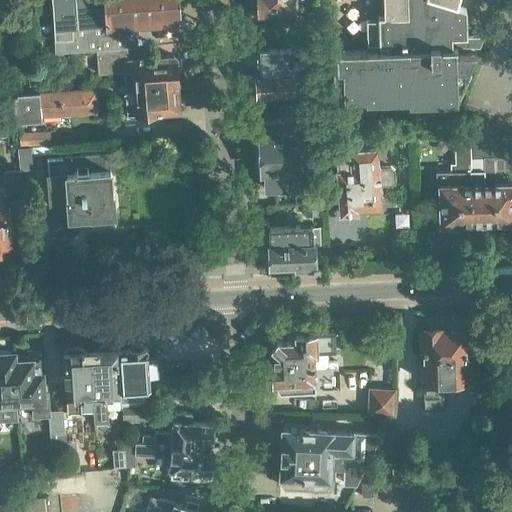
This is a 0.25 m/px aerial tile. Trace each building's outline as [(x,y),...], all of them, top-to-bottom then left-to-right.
[(92,25),(90,0),(51,0),(54,28),(92,25)] [(90,0),(92,25),(54,28),(55,40),(55,52),(137,45),(137,33),(135,31),(134,23),(135,23),(135,21),(148,20),(148,22),(150,22),(150,20),(162,20),(162,21),(163,21),(163,19),(175,18),(177,20),(178,19),(176,17),(176,12),(177,11),(176,0),(90,0)] [(296,9),(295,0),(252,0),(252,6),(257,9),(258,9),(258,11),(296,9)] [(337,66),(333,66),(334,90),(345,89),(345,96),(367,96),(367,99),(410,98),(410,101),(456,100),(455,79),(463,78),(463,71),(468,70),(476,53),(454,54),(453,48),(457,48),(457,47),(453,47),(453,38),(468,37),(467,9),(456,5),(457,0),(383,0),(384,15),(378,16),(379,45),(387,45),(387,49),(386,49),(336,51),(337,66)] [(125,72),(126,86),(137,85),(137,86),(179,82),(177,57),(174,55),(163,56),(163,55),(161,55),(161,56),(120,60),(119,48),(97,50),(99,74),(125,72)] [(292,48),(257,50),(258,74),(257,74),(257,76),(252,81),(252,88),(257,92),(257,94),(293,92),(293,89),(309,88),(308,62),(292,63),(292,48)] [(179,83),(179,82),(137,86),(137,85),(126,86),(125,92),(127,115),(162,112),(180,110),(178,84),(179,83)] [(121,92),(125,92),(126,86),(14,94),(16,123),(42,121),(42,116),(97,111),(97,102),(107,101),(107,97),(118,96),(121,93),(121,92)] [(255,155),(307,153),(306,133),(312,133),(311,117),(305,118),(304,117),(293,118),(293,117),(276,117),(276,119),(263,119),(263,136),(262,136),(262,137),(254,137),(255,155)] [(51,130),(20,132),(21,145),(52,143),(51,130)] [(494,132),(470,132),(470,133),(470,158),(470,171),(471,184),(472,210),(472,222),(473,222),(475,224),(481,224),(483,222),(495,222),(498,222),(501,225),(509,225),(511,221),(511,182),(495,183),(494,157),(494,132)] [(455,171),(439,171),(439,184),(441,187),(441,223),(444,223),(447,227),(456,226),(459,223),(461,223),(461,222),(472,222),(472,210),(471,184),(470,171),(470,158),(470,133),(459,133),(459,165),(455,165),(455,171)] [(378,166),(377,145),(336,149),(340,211),(340,213),(342,212),(355,211),(355,212),(358,211),(358,209),(357,207),(379,205),(379,206),(381,206),(381,204),(380,204),(380,187),(381,186),(381,184),(392,184),(396,180),(395,169),(391,165),(378,166)] [(56,146),(33,147),(34,156),(57,154),(56,146)] [(113,151),(47,157),(51,200),(67,198),(68,216),(90,214),(91,215),(92,215),(93,226),(115,224),(114,213),(116,213),(115,211),(113,192),(114,192),(113,190),(112,190),(110,166),(114,165),(113,151)] [(307,153),(255,155),(256,171),(264,171),(264,172),(265,172),(266,188),(279,188),(296,187),(296,186),(314,185),(314,168),(308,169),(307,153)] [(20,169),(20,171),(33,169),(32,158),(19,159),(20,169)] [(22,193),(20,171),(20,169),(3,171),(5,195),(22,193)] [(8,220),(7,213),(6,201),(0,201),(0,251),(11,250),(9,232),(11,231),(10,219),(8,220)] [(300,269),(308,268),(308,266),(312,266),(311,262),(314,262),(313,244),(321,244),(320,226),(300,227),(300,225),(284,226),(284,227),(270,228),(270,244),(270,245),(270,246),(266,250),(266,259),(267,259),(271,262),(271,264),(295,263),(295,267),(299,266),(300,269)] [(451,330),(447,330),(447,334),(440,334),(440,329),(423,330),(423,335),(419,336),(419,350),(423,350),(425,407),(443,406),(442,381),(468,380),(467,350),(479,350),(478,330),(467,330),(467,329),(460,329),(458,328),(454,328),(451,330)] [(336,352),(335,333),(295,335),(296,340),(279,341),(277,340),(272,346),(273,347),(273,363),(272,363),(272,365),(268,370),(268,377),(273,381),(273,384),(277,383),(277,390),(281,394),(316,392),(314,368),(338,367),(338,361),(329,362),(328,352),(336,352)] [(118,348),(120,368),(158,365),(157,357),(148,358),(147,346),(143,346),(141,343),(132,344),(130,347),(118,348)] [(118,348),(117,348),(113,348),(111,346),(101,346),(98,350),(95,351),(95,353),(91,353),(95,412),(93,412),(94,424),(108,423),(108,413),(107,402),(121,401),(120,387),(121,387),(120,368),(118,348)] [(67,413),(93,412),(95,412),(91,353),(86,354),(86,351),(84,351),(83,350),(80,349),(77,348),(75,348),(72,348),(71,349),(68,350),(67,351),(64,353),(63,352),(67,413)] [(0,417),(18,416),(17,406),(13,358),(15,358),(15,352),(10,352),(9,351),(0,351),(0,417)] [(15,352),(15,358),(13,358),(17,406),(31,405),(32,411),(45,410),(42,371),(41,371),(40,359),(29,360),(28,357),(16,358),(15,352)] [(158,365),(120,368),(121,387),(120,387),(121,401),(121,406),(148,404),(147,385),(150,385),(149,374),(158,373),(158,365)] [(397,410),(397,387),(369,387),(370,411),(397,410)] [(121,408),(122,421),(149,419),(148,406),(121,408)] [(48,412),(49,434),(65,434),(63,411),(48,412)] [(143,436),(142,443),(210,448),(210,441),(211,441),(213,422),(192,421),(192,413),(175,412),(175,420),(171,420),(171,433),(154,433),(154,437),(143,436)] [(283,427),(280,475),(283,475),(282,482),(286,487),(328,489),(329,489),(334,482),(335,478),(335,468),(345,469),(344,483),(356,484),(357,482),(364,468),(368,459),(376,445),(375,444),(379,433),(355,431),(314,429),(299,428),(299,429),(283,427)] [(411,434),(382,434),(370,462),(412,461),(411,434)] [(498,457),(498,439),(488,439),(488,457),(498,457)] [(189,470),(209,472),(211,453),(209,453),(210,448),(142,443),(123,442),(124,466),(134,466),(135,456),(169,458),(169,470),(171,470),(171,477),(188,479),(189,470)] [(115,466),(124,466),(123,450),(114,451),(115,466)] [(70,461),(70,473),(82,472),(81,460),(70,461)] [(373,483),(362,483),(362,496),(373,496),(373,483)] [(47,511),(46,495),(0,500),(0,511),(47,511)] [(121,511),(199,511),(201,508),(199,508),(201,499),(184,495),(182,503),(151,495),(146,511),(150,511),(124,511),(121,511)]
